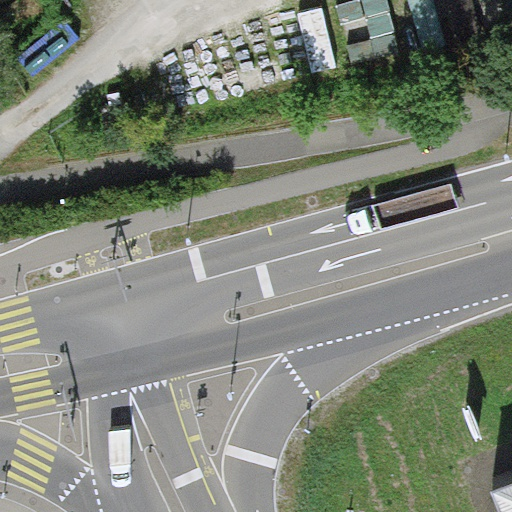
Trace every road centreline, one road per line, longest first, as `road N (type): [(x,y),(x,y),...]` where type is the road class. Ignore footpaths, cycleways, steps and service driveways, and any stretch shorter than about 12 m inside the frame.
road 1 (tertiary): [(229,511),(293,368),(397,254)]
road 2 (primary): [(132,325),(397,254)]
road 3 (tertiary): [(185,511),(132,325)]
road 4 (tertiary): [(0,446),(122,511)]
road 5 (primary): [(0,362),(132,325)]
